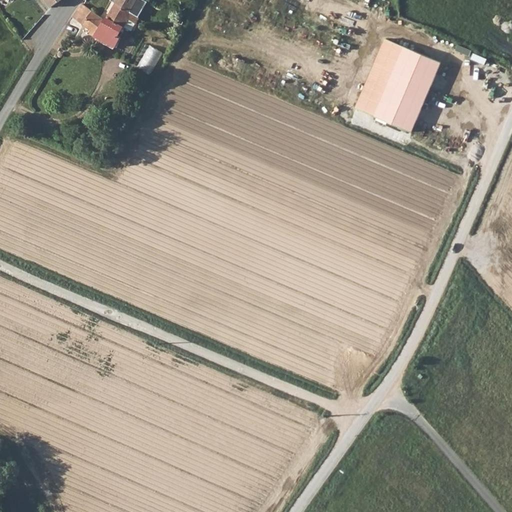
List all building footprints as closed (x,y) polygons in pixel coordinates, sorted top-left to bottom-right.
[(34,0),(44,13),(61,0),(34,0)] [(117,0),(115,3),(132,12),(137,0),(117,0)] [(131,13),(132,12),(115,3),(107,18),(124,27),(130,30),(137,17),(131,13)] [(118,37),(124,27),(107,18),(105,20),(83,5),(73,18),(97,34),(96,36),(116,48),(121,38),(118,37)] [(152,45),(139,66),(152,74),(165,54),(152,45)] [(443,62),(406,46),(376,117),(413,133),(443,62)]
